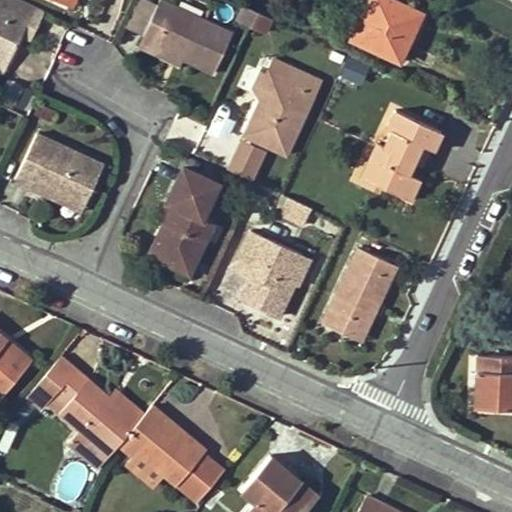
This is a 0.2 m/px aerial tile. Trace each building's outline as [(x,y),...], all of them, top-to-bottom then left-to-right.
[(0,0),(0,58),(9,63),(28,24),(37,27),(45,11),(22,0),(0,0)] [(137,0),(129,22),(141,27),(151,0),(137,0)] [(184,58),(214,71),(232,32),(161,0),(159,0),(138,45),(155,53),(158,46),(184,58)] [(395,58),(407,32),(412,34),(422,13),(394,0),(368,0),(351,37),(395,58)] [(267,30),(272,13),(238,4),(234,21),(267,30)] [(412,34),(407,32),(395,58),(400,61),(412,34)] [(181,65),(184,58),(158,46),(155,53),(181,65)] [(0,71),(4,73),(9,63),(0,58),(0,71)] [(261,96),(244,134),(286,155),(320,81),(273,59),(266,74),(273,77),(264,98),(261,96)] [(256,95),(261,96),(264,98),(273,77),(266,74),(256,95)] [(20,108),(29,88),(10,79),(1,99),(20,108)] [(226,137),(236,118),(216,107),(206,126),(226,137)] [(410,200),(420,179),(408,173),(414,161),(422,144),(430,148),(434,149),(443,132),(395,110),(386,128),(391,130),(383,146),(377,143),(367,162),(383,170),(376,184),(410,200)] [(87,198),(93,186),(103,164),(23,125),(1,171),(31,185),(32,183),(36,175),(87,198)] [(422,144),(414,161),(422,164),(430,148),(422,144)] [(376,184),(383,170),(367,162),(361,177),(376,184)] [(205,239),(200,236),(208,219),(202,216),(218,184),(182,166),(166,201),(175,205),(172,212),(169,211),(156,239),(164,253),(180,260),(183,254),(195,259),(205,239)] [(87,198),(36,175),(32,183),(83,207),(87,198)] [(213,221),(208,219),(200,236),(205,239),(213,222),(213,221)] [(279,314),(295,281),(295,278),(291,276),(302,253),(250,229),(232,267),(250,276),(258,279),(248,300),(279,314)] [(156,239),(149,253),(189,273),(195,259),(183,254),(180,260),(164,253),(156,239)] [(322,322),(343,332),(347,325),(364,333),(374,313),(367,310),(370,302),(380,300),(391,277),(381,274),(387,259),(358,246),(322,322)] [(295,281),(300,284),(311,257),(302,253),(291,276),(295,278),(295,281)] [(387,259),(381,274),(391,277),(397,264),(387,259)] [(250,276),(240,296),(248,300),(258,279),(250,276)] [(370,302),(367,310),(374,313),(380,300),(370,302)] [(361,341),(364,333),(347,325),(343,332),(361,341)] [(0,395),(27,363),(3,343),(7,338),(0,331),(0,395)] [(7,338),(3,343),(27,363),(31,358),(7,338)] [(475,406),(511,408),(511,356),(478,354),(475,406)] [(118,443),(139,419),(109,395),(75,367),(54,391),(67,402),(58,412),(109,455),(118,443)] [(146,411),(116,387),(109,395),(139,419),(146,411)] [(178,432),(181,428),(152,403),(146,411),(139,419),(118,443),(135,457),(140,451),(165,472),(197,500),(223,469),(203,452),(206,448),(191,436),(187,440),(178,432)] [(178,432),(187,440),(191,436),(181,428),(178,432)] [(140,451),(135,457),(128,465),(153,486),(165,472),(140,451)] [(254,500),(243,511),(303,511),(319,494),(271,453),(240,488),(254,500)] [(355,511),(382,511),(386,505),(365,494),(355,511)]
